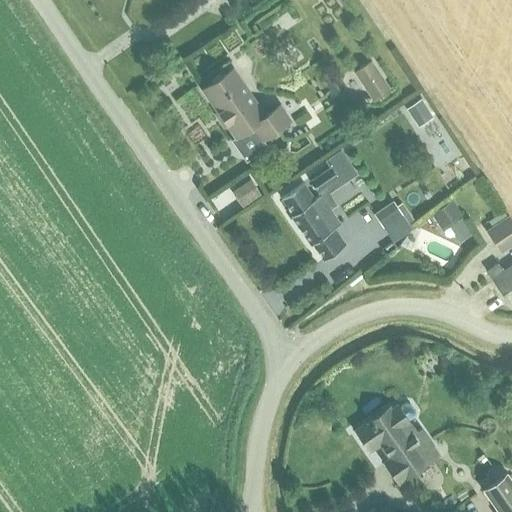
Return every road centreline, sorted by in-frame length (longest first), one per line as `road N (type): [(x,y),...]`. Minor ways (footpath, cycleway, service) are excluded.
road 1 (unclassified): [(290,358),(45,0)]
road 2 (unclassified): [(290,358),(388,306),(448,313),(511,336)]
road 3 (unclassified): [(250,511),(255,439),(290,358)]
